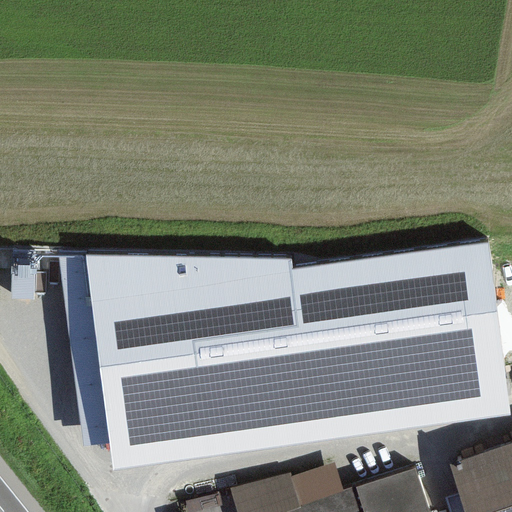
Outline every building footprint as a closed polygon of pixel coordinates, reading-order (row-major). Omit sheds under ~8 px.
[(292,250),(88,246),(114,432),(117,455),(153,449),(510,393),(490,233),(291,262),(292,250)] [(114,432),(88,246),(59,250),(85,436),(114,432)] [(511,511),(511,433),(451,453),(470,511),(511,511)] [(290,470),(234,487),(241,511),(429,511),(417,467),(299,501),(290,470)] [(170,507),(171,511),(194,511),(192,502),(170,507)]
